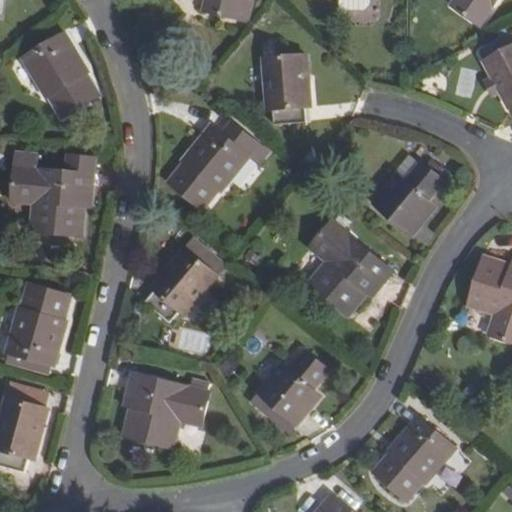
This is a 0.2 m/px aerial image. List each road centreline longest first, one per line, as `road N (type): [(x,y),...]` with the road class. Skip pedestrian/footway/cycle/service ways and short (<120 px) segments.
road 1 (residential): [(96,0),(133,111),(139,170),(65,511)]
road 2 (residential): [(511,185),(449,251),(381,398),(359,425),(312,460),(195,499)]
road 3 (residential): [(511,161),(440,125),(364,107)]
